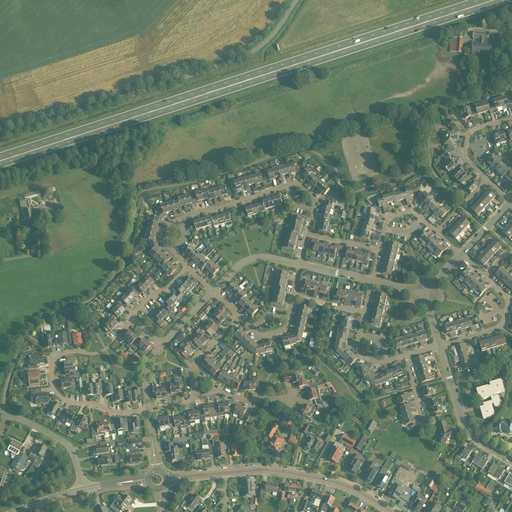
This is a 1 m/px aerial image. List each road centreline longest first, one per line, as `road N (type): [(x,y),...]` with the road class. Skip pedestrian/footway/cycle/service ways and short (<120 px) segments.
road 1 (primary): [(0,164),(505,0)]
road 2 (primary): [(480,0),(0,156)]
road 3 (unclassified): [(295,0),(248,54),(0,139)]
road 4 (residential): [(147,410),(70,403),(50,377),(62,353),(96,353),(133,319)]
road 5 (tertiary): [(390,511),(335,482),(274,470),(226,472)]
road 6 (unclassified): [(511,462),(467,430),(439,344)]
road 7 (unclassified): [(0,413),(70,446),(83,489)]
